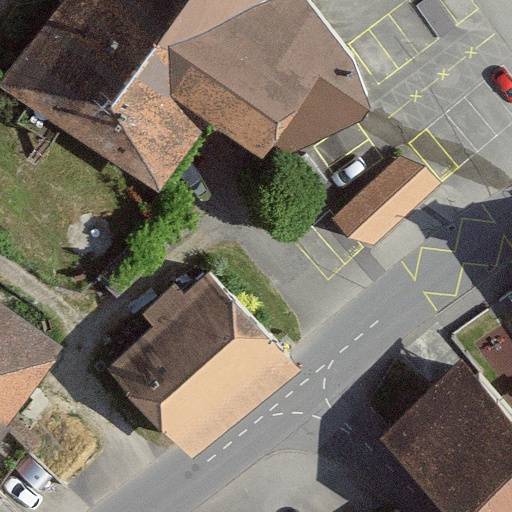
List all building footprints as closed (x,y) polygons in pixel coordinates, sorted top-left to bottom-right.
[(77,0),(78,1),(19,79),(77,118),(120,99),(194,0),(77,0)] [(353,54),(310,0),(194,0),(120,99),(77,118),(155,170),(210,91),(263,128),(291,144),(360,109),(368,94),(353,54)] [(410,139),(336,206),(369,242),(443,175),(410,139)] [(121,291),(199,218),(174,191),(132,230),(138,236),(101,270),(121,291)] [(183,440),(290,352),(210,269),(177,300),(167,290),(146,310),(156,320),(110,364),(183,440)] [(0,414),(50,345),(0,309),(0,414)] [(464,511),(486,511),(511,486),(511,409),(479,371),(402,445),(420,467),(464,511)] [(511,511),(511,486),(486,511),(511,511)]
